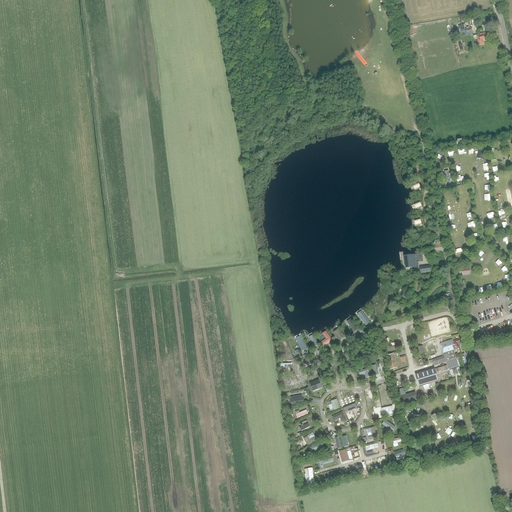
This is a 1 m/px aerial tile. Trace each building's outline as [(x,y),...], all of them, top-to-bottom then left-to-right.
[(465,29),(464,25),(464,24),(461,25),(462,29),(460,30),(461,34),(463,34),(465,33),(465,36),(473,35),(472,32),(471,27),(465,29)] [(483,41),(486,40),(486,39),(491,37),(490,33),(488,34),(488,32),(476,35),(478,41),(477,41),(478,46),(484,44),(483,41)] [(486,152),(479,149),(477,156),(484,159),(486,152)] [(415,255),(404,257),(406,268),(418,267),(417,262),(416,263),(415,255)] [(460,267),(460,275),(471,275),(471,266),(460,267)] [(366,326),(370,322),(362,311),(357,314),(366,326)] [(351,320),(347,322),(355,332),(358,329),(351,320)] [(333,333),(339,341),(345,337),(338,329),(333,333)] [(326,331),(322,334),(326,339),(321,342),(323,346),(332,340),(326,331)] [(309,337),(314,347),(318,345),(313,335),(309,337)] [(302,351),(307,349),(301,336),(296,338),(302,351)] [(446,362),(448,370),(459,367),(456,358),(455,354),(454,350),(459,348),(458,344),(460,343),(459,339),(456,340),(456,339),(440,343),(444,356),(432,360),(434,366),(446,362)] [(420,354),(426,353),(423,345),(418,346),(420,354)] [(386,356),(390,369),(397,368),(392,354),(386,356)] [(366,378),(370,377),(368,368),(359,371),(360,375),(365,374),(366,378)] [(438,380),(434,369),(415,375),(419,386),(438,380)] [(283,381),(284,385),(287,385),(288,389),(294,388),(294,384),(296,383),(295,379),(283,381)] [(319,380),(310,383),(313,391),(318,389),(317,386),(321,384),(319,380)] [(376,390),(372,391),(372,393),(367,394),(369,399),(373,398),(375,404),(379,402),(376,390)] [(386,399),(380,400),(381,405),(392,403),(390,392),(385,393),(386,399)] [(400,397),(402,404),(417,399),(415,392),(400,397)] [(352,396),(342,401),(343,405),(354,401),(352,396)] [(339,408),(337,399),(331,401),(331,402),(329,402),(330,405),(332,404),(334,410),(339,408)] [(355,404),(344,408),(346,413),(357,408),(355,404)] [(308,414),(306,410),(296,414),(298,418),(308,414)] [(340,419),(342,423),(346,421),(342,412),(332,417),(334,421),(340,419)] [(395,427),(385,420),(382,424),(392,432),(395,427)] [(368,436),(369,440),(377,438),(374,427),(370,428),(372,435),(368,436)] [(308,446),(317,440),(315,436),(310,439),(307,436),(303,438),(308,446)] [(317,453),(316,450),(322,448),(320,444),(309,448),(310,452),(314,451),(315,454),(317,453)] [(368,455),(373,454),(372,449),(379,448),(378,444),(365,447),(368,455)] [(349,460),(346,449),(339,451),(342,462),(349,460)] [(405,450),(395,453),(395,454),(395,456),(396,457),(397,461),(405,459),(405,461),(408,460),(406,454),(405,450)] [(324,464),(333,461),(332,456),(319,460),(320,462),(320,463),(320,465),(321,465),(323,464),(324,464)] [(363,469),(363,468),(362,468),(362,464),(355,466),(356,469),(352,471),(353,474),(364,471),(364,470),(363,469)] [(312,468),(308,469),(309,474),(305,475),(305,480),(310,479),(311,487),(315,487),(312,468)]
